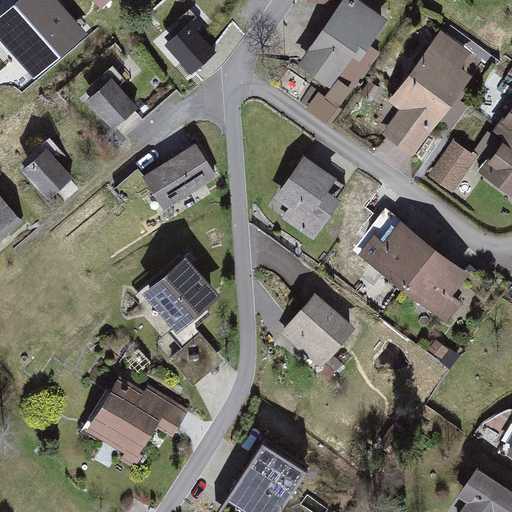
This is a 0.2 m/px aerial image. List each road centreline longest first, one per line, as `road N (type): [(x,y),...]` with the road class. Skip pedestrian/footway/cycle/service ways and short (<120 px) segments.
road 1 (residential): [(228,79),(244,370),(224,426),(164,511)]
road 2 (residential): [(228,79),(487,253),(511,250)]
road 3 (residential): [(21,259),(228,79)]
